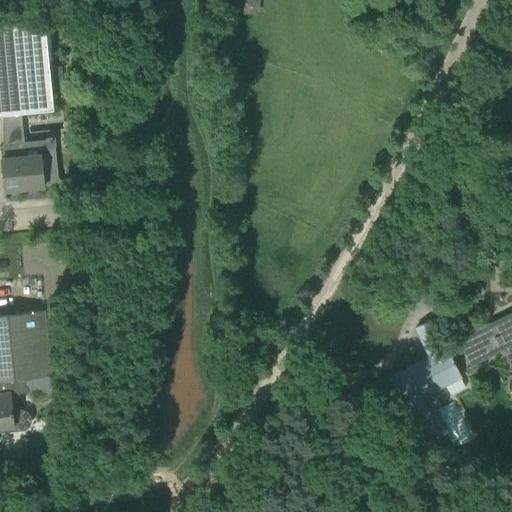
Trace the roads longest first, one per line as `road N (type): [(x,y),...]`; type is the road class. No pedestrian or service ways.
road 1 (unclassified): [(249,400),(390,181),(475,0)]
road 2 (track): [(185,511),(249,400)]
